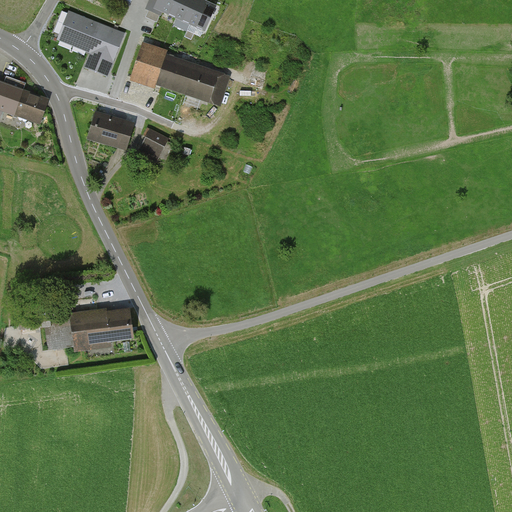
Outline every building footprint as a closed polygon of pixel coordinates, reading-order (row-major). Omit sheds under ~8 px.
[(197,28),(206,32),(218,3),(211,0),(157,0),(154,8),(192,23),(186,36),(193,39),(197,28)] [(68,11),(58,41),(91,51),(86,68),(112,76),(127,29),(68,11)] [(219,101),(228,73),(164,52),(166,46),(140,38),(126,77),(153,86),(155,80),(219,101)] [(39,117),(48,92),(33,87),(15,81),(16,79),(0,73),(0,113),(3,115),(6,106),(25,112),(39,117)] [(129,120),(94,110),(87,134),(121,145),(129,120)] [(167,133),(148,124),(139,145),(158,154),(167,133)] [(95,294),(71,297),(72,310),(97,307),(95,294)] [(132,334),(129,308),(103,311),(102,306),(97,307),(72,310),(68,310),(72,346),(106,342),(106,337),(132,334)]
